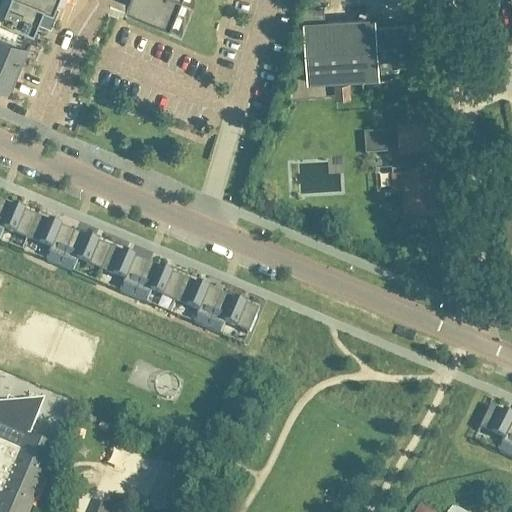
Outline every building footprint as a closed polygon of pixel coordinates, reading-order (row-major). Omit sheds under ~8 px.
[(24,35),(29,21),(34,23),(44,0),(46,0),(53,3),(54,0),(0,0),(0,77),(13,83),(32,38),(24,35)] [(125,0),(125,1),(177,22),(185,0),(125,0)] [(323,9),(302,11),(303,23),(323,22),(323,9)] [(422,24),(376,27),(375,19),(323,22),(303,23),(306,83),(379,79),(378,68),(428,64),(426,24),(422,24)] [(349,84),(334,85),(334,99),(350,99),(349,84)] [(431,110),(405,112),(406,129),(432,128),(431,110)] [(434,155),(432,128),(406,129),(398,130),(400,157),(434,155)] [(374,133),(364,133),(365,143),(374,142),(374,133)] [(434,176),(421,177),(420,170),(392,172),(393,193),(403,192),(405,218),(436,217),(434,176)] [(27,241),(37,217),(0,202),(0,201),(0,239),(4,231),(27,241)] [(74,233),(37,217),(27,241),(50,251),(45,262),(59,268),(74,233)] [(111,248),(74,233),(59,268),(72,273),(77,262),(101,272),(111,248)] [(147,264),(111,248),(101,272),(124,282),(119,293),(133,299),(147,264)] [(184,279),(147,264),(133,299),(146,305),(151,293),(174,303),(184,279)] [(221,295),(184,279),(174,303),(198,313),(193,324),(206,330),(221,295)] [(259,311),(221,295),(206,330),(220,336),(225,324),(249,334),(259,311)] [(0,511),(29,511),(55,451),(27,439),(39,411),(37,410),(37,412),(23,406),(23,407),(8,400),(5,408),(4,408),(2,413),(0,411),(0,511)] [(510,458),(511,454),(511,416),(491,406),(479,429),(503,440),(497,452),(510,458)] [(123,511),(103,503),(99,511),(123,511)]
